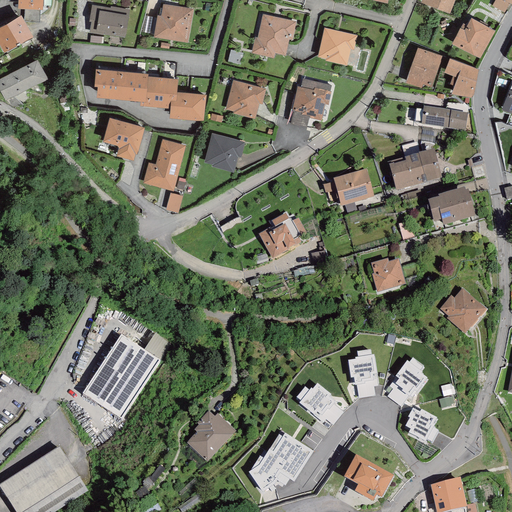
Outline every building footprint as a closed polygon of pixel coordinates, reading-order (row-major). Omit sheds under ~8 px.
[(39,21),(40,6),(25,5),(23,20),(39,21)] [(124,34),(129,9),(110,5),(109,8),(94,5),(89,31),(104,34),(105,30),(124,34)] [(186,39),(191,9),(165,5),(163,16),(159,16),(155,34),(186,39)] [(291,36),(294,22),(264,15),(259,39),(256,38),(254,50),(272,55),(273,49),(284,52),(287,35),(291,36)] [(0,35),(6,47),(28,34),(19,18),(0,28),(0,35)] [(481,55),(495,32),(472,19),(465,31),(460,28),(454,40),(481,55)] [(352,46),(355,36),(326,29),(320,54),(328,56),(328,58),(346,62),(349,46),(352,46)] [(26,62),(40,54),(28,34),(14,42),(26,62)] [(431,83),(441,56),(418,48),(408,76),(431,83)] [(240,64),(243,52),(231,49),(228,61),(240,64)] [(471,92),(476,69),(450,58),(445,69),(459,74),(453,89),(471,92)] [(0,85),(6,97),(45,76),(36,60),(0,80),(0,85)] [(168,117),(203,120),(206,95),(177,93),(178,79),(149,77),(149,73),(97,69),(96,85),(100,85),(99,96),(139,99),(138,106),(169,109),(168,117)] [(260,99),(263,88),(234,81),(228,107),(236,108),(236,110),(254,114),(257,98),(260,99)] [(326,101),(328,90),(299,83),(293,108),(302,110),(301,112),(319,116),(323,100),(326,101)] [(14,108),(22,103),(13,94),(6,97),(10,106),(14,108)] [(461,115),(462,104),(448,102),(446,113),(461,115)] [(464,130),(466,115),(461,115),(446,113),(424,110),(422,125),(464,130)] [(221,122),(223,115),(211,112),(210,119),(221,122)] [(149,129),(114,118),(107,142),(124,148),(122,155),(136,160),(138,153),(141,154),(149,129)] [(239,152),(241,141),(212,135),(206,160),(215,162),(214,164),(232,168),(236,151),(239,152)] [(189,147),(166,141),(159,166),(150,164),(145,185),(177,194),(189,147)] [(407,163),(421,159),(417,144),(402,148),(407,163)] [(396,188),(439,176),(433,156),(421,159),(407,163),(391,168),(396,188)] [(196,179),(199,166),(194,165),(190,178),(196,179)] [(342,205),(371,197),(365,174),(336,182),(342,205)] [(464,196),(463,192),(441,199),(442,201),(430,204),(435,220),(444,218),(445,224),(472,216),(466,195),(464,196)] [(182,196),(170,194),(166,210),(177,213),(182,196)] [(274,256),(293,245),(295,247),(301,243),(298,238),(306,233),(298,219),(292,222),(291,220),(289,221),(285,215),(272,223),(275,228),(262,236),(274,256)] [(411,233),(409,222),(399,225),(403,240),(414,237),(413,232),(411,233)] [(387,266),(386,263),(374,267),(377,276),(375,277),(379,291),(403,283),(397,263),(387,266)] [(406,279),(420,275),(417,264),(403,268),(406,279)] [(315,272),(314,266),(308,268),(308,267),(298,269),(298,270),(293,272),(295,277),(315,272)] [(483,311),(462,293),(454,302),(451,300),(443,310),(451,317),(450,319),(465,332),(483,311)] [(121,419),(158,362),(122,339),(85,395),(121,419)] [(358,357),(347,359),(351,385),(356,384),(359,398),(375,395),(373,388),(379,387),(372,348),(357,351),(358,357)] [(409,355),(389,383),(410,398),(415,391),(419,394),(429,380),(421,374),(426,367),(409,355)] [(295,402),(293,405),(312,420),(316,417),(324,424),(326,422),(333,427),(344,413),(338,408),(344,400),(314,377),(310,382),(305,379),(290,398),(295,402)] [(443,384),(444,394),(454,393),(452,382),(443,384)] [(440,398),(444,407),(457,401),(453,392),(440,398)] [(411,430),(407,435),(427,445),(440,421),(422,411),(420,414),(412,411),(408,418),(411,420),(407,428),(411,430)] [(207,460),(230,435),(208,414),(199,424),(201,426),(197,430),(200,433),(189,444),(207,460)] [(258,458),(249,472),(262,495),(274,483),(284,487),(289,481),(294,485),(314,453),(286,435),(283,438),(278,436),(263,459),(258,458)] [(16,511),(20,511),(75,476),(58,451),(1,489),(16,511)] [(389,479),(357,462),(346,482),(361,490),(358,496),(375,505),(389,479)] [(155,481),(165,469),(160,465),(151,478),(155,481)] [(439,511),(464,506),(458,483),(434,489),(439,511)] [(141,501),(150,495),(144,486),(136,492),(141,501)] [(469,503),(480,501),(478,489),(467,491),(469,503)] [(181,511),(184,511),(202,498),(198,492),(178,507),(181,511)]
